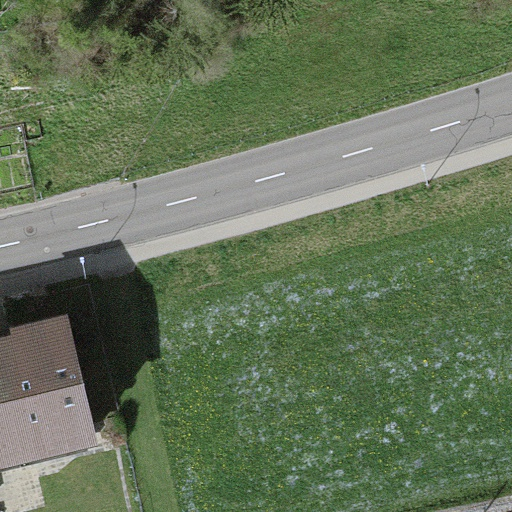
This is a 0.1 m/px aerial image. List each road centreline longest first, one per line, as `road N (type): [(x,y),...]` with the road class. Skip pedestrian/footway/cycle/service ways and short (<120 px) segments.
road 1 (secondary): [(0,246),(272,178),(511,105)]
road 2 (track): [(157,511),(98,222)]
